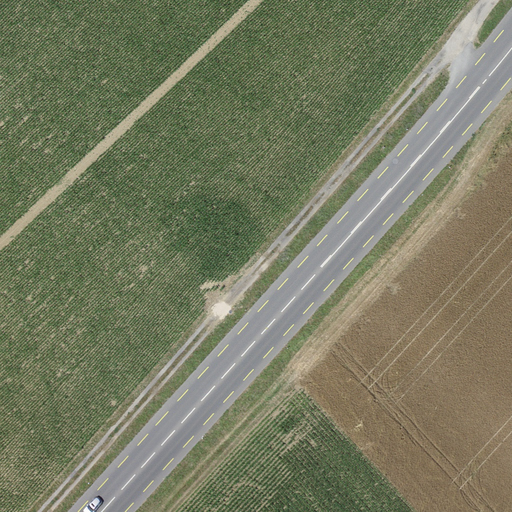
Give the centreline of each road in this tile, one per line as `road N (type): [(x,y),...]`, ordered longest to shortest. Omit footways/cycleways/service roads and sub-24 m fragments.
road 1 (track): [(494,0),(47,511)]
road 2 (primary): [(102,511),(511,51)]
